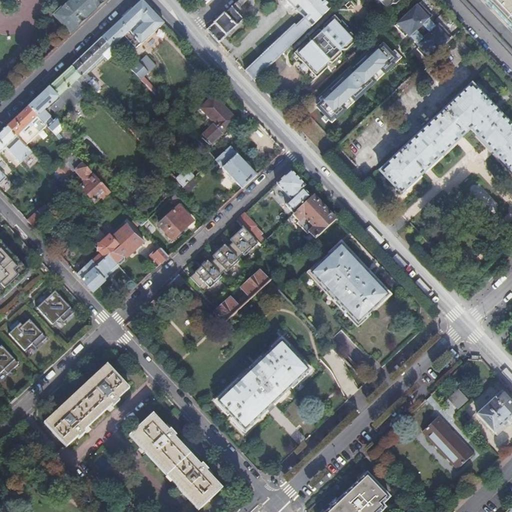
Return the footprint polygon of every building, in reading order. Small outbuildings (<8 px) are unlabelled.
[(72,32),(105,0),(67,0),(54,12),(72,32)] [(287,0),(305,18),(313,27),(331,9),(329,6),(336,0),(287,0)] [(371,0),(378,8),(383,8),(386,10),(393,3),(397,3),(400,0),(371,0)] [(511,0),(486,0),(511,26),(511,0)] [(140,1),(100,38),(109,47),(111,49),(123,38),(134,49),(140,44),(141,45),(163,25),(140,1)] [(421,26),(427,20),(431,16),(418,3),(393,26),(404,37),(406,35),(409,38),(415,31),(416,30),(421,26)] [(207,31),(219,44),(245,20),(232,7),(207,31)] [(301,47),(292,55),(302,65),(299,67),(302,71),(305,68),(315,79),(323,71),(326,64),(329,65),(339,56),(339,52),(344,52),(355,42),(349,35),(351,34),(340,22),(338,23),(333,17),(322,27),(321,33),(316,32),(307,40),(308,45),(301,47)] [(313,27),(305,18),(296,26),(294,24),(245,72),(254,82),(313,27)] [(421,26),(428,33),(434,27),(427,20),(421,26)] [(422,38),(415,45),(418,47),(415,50),(426,60),(450,37),(438,24),(434,27),(428,33),(423,37),(422,38)] [(409,38),(415,45),(422,38),(415,31),(409,38)] [(100,38),(70,67),(78,75),(109,47),(100,38)] [(377,45),(351,70),(342,78),(316,103),(318,105),(315,107),(324,116),(321,119),(325,123),(328,120),(331,124),(400,58),(393,51),(390,54),(381,45),(379,47),(377,45)] [(129,57),(123,62),(138,78),(152,65),(143,55),(135,62),(129,57)] [(70,67),(28,107),(37,118),(43,113),(49,108),(54,114),(65,105),(69,110),(91,89),(82,80),(78,75),(70,67)] [(91,89),(94,92),(97,90),(85,77),(82,80),(91,89)] [(511,128),(472,86),(379,171),(400,194),(470,129),(511,173),(511,128)] [(213,123),(199,136),(208,146),(235,121),(213,97),(200,109),(213,123)] [(7,127),(16,137),(24,130),(29,126),(32,129),(35,133),(44,125),(37,118),(28,107),(7,127)] [(43,113),(37,118),(44,125),(48,129),(53,124),(43,113)] [(48,129),(55,136),(61,131),(57,120),(53,124),(48,129)] [(23,166),(34,157),(16,137),(7,127),(0,133),(0,187),(8,180),(0,171),(0,157),(8,150),(23,166)] [(228,146),(214,159),(213,160),(241,190),(256,176),(228,146)] [(71,154),(54,169),(65,182),(72,175),(71,174),(74,171),(85,183),(80,188),(95,204),(101,198),(103,199),(109,194),(71,154)] [(289,170),(275,184),(290,200),(304,187),(290,170),(289,170)] [(186,171),(175,180),(183,188),(193,178),(186,171)] [(312,196),(304,187),(290,200),(285,205),(293,214),(312,196)] [(311,233),(316,238),(335,220),(312,196),(293,214),(300,221),(298,223),(309,235),(311,233)] [(43,206),(36,213),(42,219),(49,213),(43,206)] [(179,207),(159,226),(172,240),(192,222),(179,207)] [(32,228),(42,219),(36,213),(35,213),(26,221),(32,228)] [(257,244),(259,246),(265,241),(261,237),(262,236),(242,214),(235,221),(242,228),(257,244)] [(140,227),(148,220),(143,215),(138,215),(133,220),(140,227)] [(91,261),(76,274),(93,292),(104,281),(102,279),(117,265),(120,266),(124,262),(124,258),(130,252),(133,253),(144,242),(127,223),(112,237),(110,234),(109,235),(99,244),(98,244),(98,251),(101,255),(92,263),(91,261)] [(257,244),(242,228),(229,241),(232,243),(226,249),(236,259),(242,254),(244,256),(257,244)] [(0,299),(16,285),(29,273),(0,242),(0,299)] [(168,257),(157,246),(150,252),(152,254),(149,257),(158,266),(168,257)] [(226,249),(224,246),(212,257),(214,260),(209,265),(219,275),(224,271),(226,273),(238,261),(236,259),(226,249)] [(341,246),(311,273),(358,324),(388,296),(341,246)] [(209,265),(206,262),(194,273),(197,276),(192,281),(202,292),(207,287),(209,289),(221,277),(219,275),(209,265)] [(224,324),(249,301),(269,283),(259,272),(253,277),(252,277),(246,282),(247,283),(240,288),(246,294),(235,304),(229,298),(224,303),(218,308),(213,313),(224,324)] [(40,305),(36,308),(52,325),(59,318),(63,322),(74,312),(50,287),(43,294),(44,295),(47,298),(40,305)] [(40,305),(47,298),(44,295),(37,302),(40,305)] [(11,331),(8,334),(24,351),(31,344),(35,348),(46,338),(29,320),(22,326),(19,323),(19,324),(11,331)] [(19,324),(17,321),(9,328),(11,331),(19,324)] [(280,341),(217,401),(244,429),(308,369),(280,341)] [(0,372),(3,370),(7,374),(17,364),(0,346),(0,345),(0,372)] [(106,364),(43,423),(65,447),(77,437),(79,438),(85,433),(83,431),(111,405),(113,407),(119,402),(117,399),(128,388),(106,364)] [(458,391),(448,401),(457,411),(467,401),(458,391)] [(511,405),(500,393),(476,416),(493,434),(506,423),(510,427),(511,425),(511,416),(511,417),(511,416),(511,405)] [(473,414),(489,400),(484,394),(468,408),(473,414)] [(153,415),(129,436),(198,510),(221,489),(205,471),(207,469),(201,463),(199,465),(174,437),(175,435),(170,430),(168,431),(153,415)] [(437,418),(421,433),(457,470),(472,456),(437,418)] [(367,474),(325,511),(379,511),(384,508),(382,504),(389,497),(367,474)]
